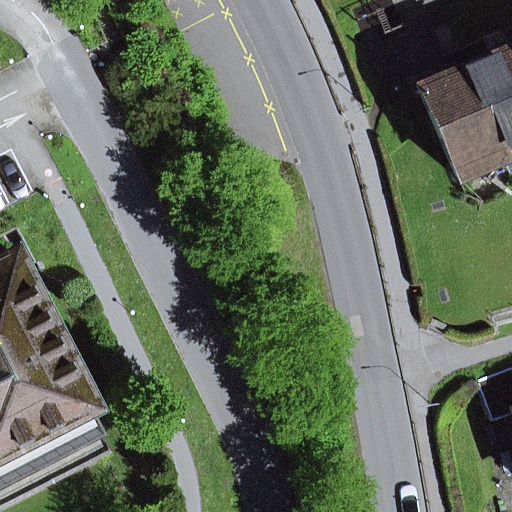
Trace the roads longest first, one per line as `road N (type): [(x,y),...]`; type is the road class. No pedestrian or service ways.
road 1 (tertiary): [(275,0),(311,73),(337,165),(384,387)]
road 2 (residential): [(384,387),(511,352)]
road 3 (tertiary): [(384,387),(409,511)]
